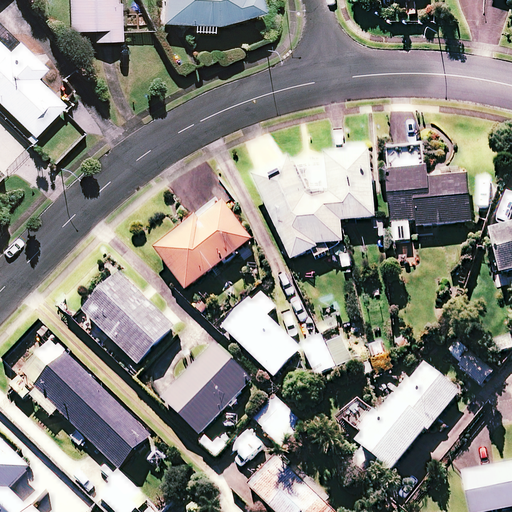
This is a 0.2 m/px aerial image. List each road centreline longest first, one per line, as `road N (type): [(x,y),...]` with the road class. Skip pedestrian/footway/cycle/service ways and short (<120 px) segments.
road 1 (residential): [(331,79),(226,108),(140,157),(0,290)]
road 2 (residential): [(511,85),(426,73),(331,79)]
